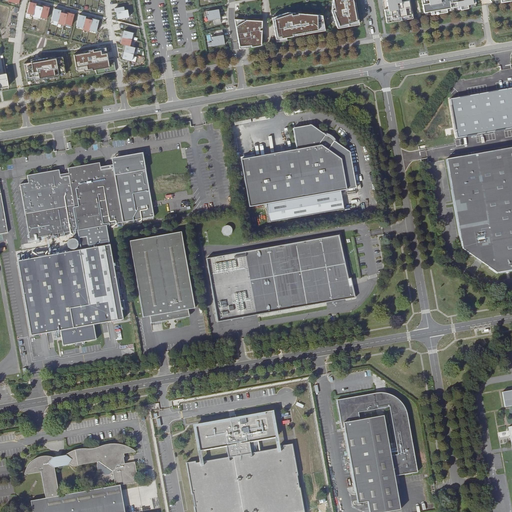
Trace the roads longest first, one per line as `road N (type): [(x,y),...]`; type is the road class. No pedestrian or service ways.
road 1 (unclassified): [(0,408),(429,332)]
road 2 (unclassified): [(0,136),(382,68)]
road 3 (unclassified): [(382,68),(429,332)]
road 4 (unclassified): [(460,511),(429,332)]
